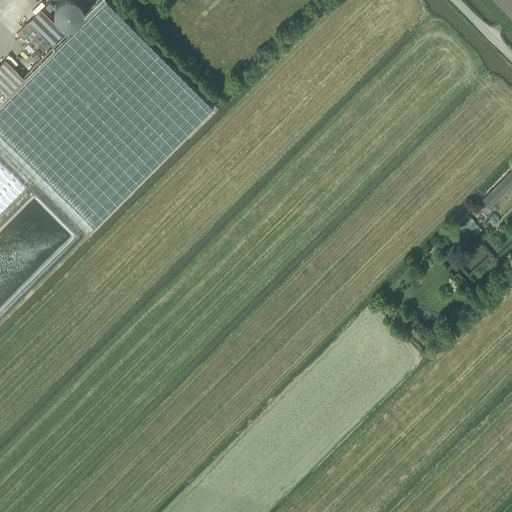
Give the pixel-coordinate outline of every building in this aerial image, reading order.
[(0,144),(34,178),(34,177),(89,232),(213,108),(159,53),(105,0),(0,105),(0,144)] [(51,43),(52,44),(65,32),(41,8),(29,21),(28,20),(18,32),(41,54),(51,43)] [(0,101),(6,95),(24,77),(5,59),(0,63),(0,101)] [(0,211),(34,178),(0,144),(0,211)] [(511,168),(505,176),(490,191),(497,199),(511,185),(511,184),(511,168)] [(461,230),(467,237),(479,227),(471,217),(464,222),(467,225),(461,230)]
